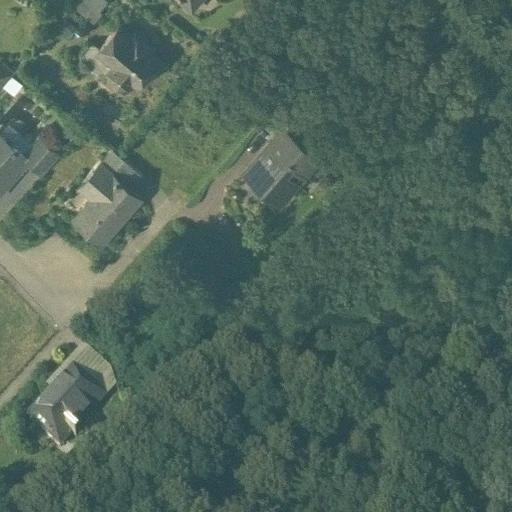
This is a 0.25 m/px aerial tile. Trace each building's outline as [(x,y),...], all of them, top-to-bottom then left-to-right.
[(109,0),(77,0),(74,4),(95,22),(103,12),(101,10),(109,0)] [(137,34),(136,33),(133,36),(121,25),(99,49),(116,64),(111,70),(111,79),(118,85),(127,84),(132,78),(138,83),(159,59),(149,50),(151,47),(151,46),(150,46),(149,46),(137,35),(137,34)] [(0,86),(12,73),(1,62),(0,62),(0,86)] [(297,119),(278,103),(258,126),(277,142),(284,135),(297,119)] [(0,128),(0,186),(26,157),(29,154),(24,149),(15,141),(14,142),(0,128)] [(62,152),(39,132),(24,149),(29,154),(26,157),(44,172),(62,152)] [(277,142),(250,172),(280,199),(314,161),(284,135),(277,142)] [(124,158),(110,146),(101,157),(114,169),(124,158)] [(114,169),(101,157),(83,177),(96,189),(75,212),(88,224),(87,225),(103,239),(140,197),(130,189),(111,172),(114,169)] [(143,175),(124,158),(114,169),(111,172),(130,189),(143,175)] [(73,368),(30,417),(60,445),(71,432),(76,437),(78,434),(73,430),(84,418),(80,414),(90,403),(94,407),(104,395),(73,368)]
